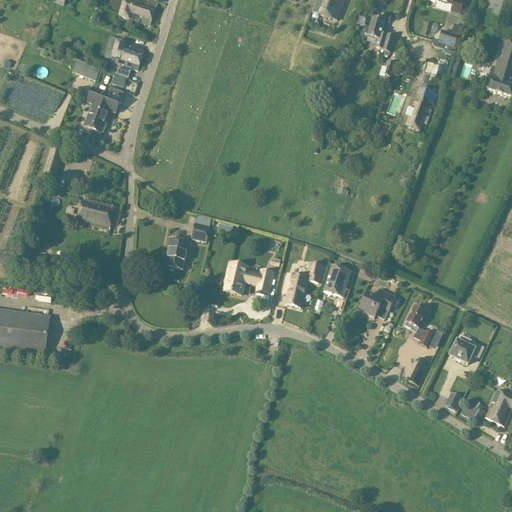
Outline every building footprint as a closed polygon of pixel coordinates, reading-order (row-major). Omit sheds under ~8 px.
[(148,1),(146,6),(128,0),(124,0),(119,18),(130,22),(130,21),(149,27),(157,4),(148,1)] [(317,0),(313,14),(337,23),(345,0),(317,0)] [(464,1),(457,0),(428,0),(428,2),(453,8),(452,14),(460,16),(464,1)] [(511,0),(486,0),(480,24),(506,32),(511,11),(511,0)] [(381,15),(379,22),(372,20),(367,38),(384,43),(381,52),(390,55),(395,39),(386,37),(381,36),(385,24),(389,25),(391,18),(381,15)] [(432,41),(432,44),(434,48),(454,55),(456,49),(460,38),(442,32),(438,43),(432,41)] [(510,104),(511,96),(511,43),(503,41),(493,73),(492,73),(485,96),(510,104)] [(115,76),(127,80),(128,80),(132,70),(138,72),(142,58),(141,58),(144,49),(132,45),(130,49),(126,47),(126,45),(116,42),(112,59),(113,59),(111,63),(119,66),(115,76)] [(42,50),(40,56),(46,58),(48,52),(42,50)] [(100,71),(78,62),(73,75),(95,83),(100,71)] [(383,76),(385,77),(390,78),(395,65),(387,63),(385,69),(383,76)] [(443,79),(444,68),(427,66),(426,77),(443,79)] [(93,106),(84,129),(92,132),(101,135),(101,134),(103,134),(106,126),(105,125),(110,112),(116,114),(121,101),(112,97),(115,90),(110,88),(107,95),(93,89),(87,103),(93,106)] [(416,89),(403,126),(423,135),(437,97),(416,89)] [(471,95),(468,106),(475,108),(478,97),(471,95)] [(62,154),(52,151),(42,183),(48,185),(49,179),(54,181),(62,154)] [(69,175),(65,183),(76,188),(79,179),(69,175)] [(77,224),(109,232),(115,208),(84,201),(84,203),(82,203),(77,224)] [(206,245),(209,229),(195,226),(191,241),(206,245)] [(218,226),(217,234),(231,237),(233,229),(218,226)] [(169,254),(165,269),(168,269),(169,271),(173,272),(174,271),(182,273),(185,259),(188,260),(191,245),(169,240),(166,254),(169,254)] [(281,262),(273,260),(271,268),(279,270),(281,262)] [(230,265),(223,293),(241,297),(244,283),(253,286),(253,284),(259,286),(257,293),(268,296),(273,275),(262,273),(261,277),(255,276),(255,275),(247,273),(248,269),(230,265)] [(310,277),(309,283),(319,285),(323,268),(310,265),(308,276),(310,277)] [(332,268),(323,294),(342,300),(351,274),(332,268)] [(307,281),(288,277),(285,291),(289,291),(286,307),(300,310),(307,281)] [(185,285),(183,293),(195,296),(197,288),(185,285)] [(374,321),(376,317),(380,309),(389,313),(395,300),(379,292),(376,300),(367,296),(359,313),(374,321)] [(317,301),(314,311),(321,313),(324,304),(317,301)] [(420,343),(419,346),(427,351),(434,337),(425,332),(425,333),(419,331),(426,316),(413,309),(406,324),(406,325),(405,328),(411,331),(410,332),(416,335),(414,340),(420,343)] [(0,352),(45,359),(51,318),(0,311),(0,352)] [(467,367),(472,357),(479,360),(484,351),(477,347),(475,352),(457,343),(449,359),(467,367)] [(423,361),(417,373),(424,377),(430,364),(423,361)] [(511,399),(498,393),(485,421),(504,430),(511,412),(511,399)] [(451,395),(445,408),(455,412),(461,400),(451,395)] [(466,408),(461,416),(476,425),(483,414),(481,413),(484,409),(475,403),(470,410),(466,408)]
